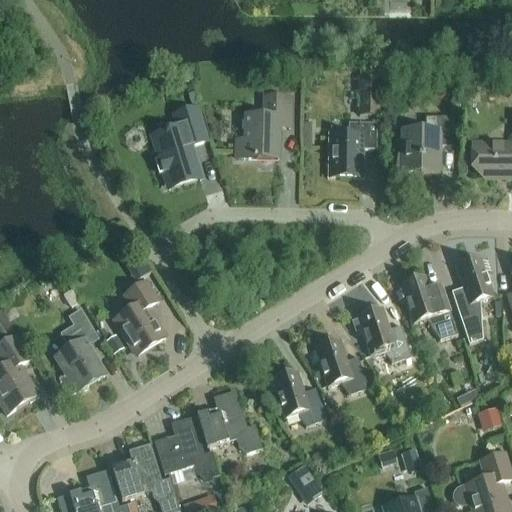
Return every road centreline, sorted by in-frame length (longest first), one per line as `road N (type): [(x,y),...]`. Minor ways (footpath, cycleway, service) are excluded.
road 1 (residential): [(218,354),(151,251),(219,217),(364,219),(387,245)]
road 2 (residential): [(10,466),(218,354)]
road 3 (residential): [(218,354),(387,245)]
road 4 (residential): [(387,245),(443,220),(511,221)]
